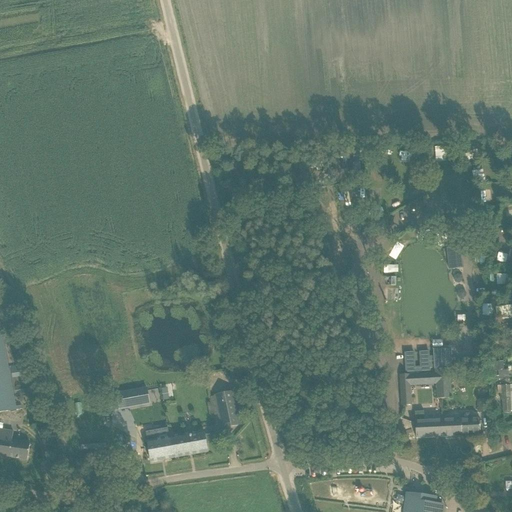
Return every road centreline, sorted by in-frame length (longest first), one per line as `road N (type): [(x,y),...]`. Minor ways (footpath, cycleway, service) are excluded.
road 1 (residential): [(280,464),(163,0)]
road 2 (unknown): [(381,459),(395,386),(379,289),(385,241),(411,223),(476,240),(511,227)]
road 3 (unclassified): [(280,464),(171,477),(97,500),(0,484)]
road 4 (unclassified): [(423,470),(365,458),(280,464)]
